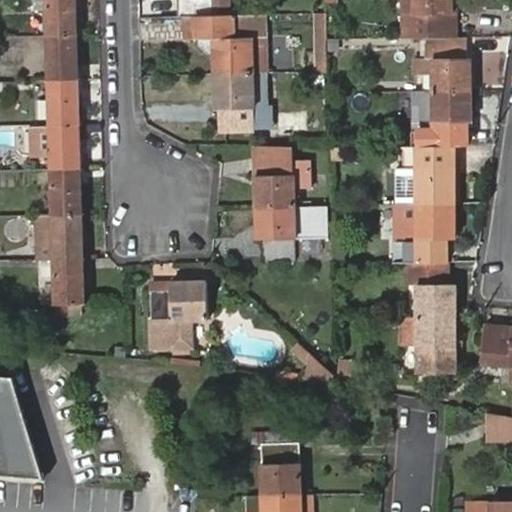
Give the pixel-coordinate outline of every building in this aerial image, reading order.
[(32,0),(32,9),(47,9),(48,33),(77,33),(76,0),(32,0)] [(184,15),(216,15),(228,15),(228,0),(180,0),(180,16),(184,16),(184,15)] [(452,0),(414,0),(415,15),(415,38),(424,38),(452,37),(452,14),(452,0)] [(313,71),(326,72),(328,13),(314,12),(313,71)] [(266,35),(265,14),(228,15),(216,15),(184,15),(184,16),(185,38),(213,37),(214,72),(253,71),(252,36),(266,35)] [(77,33),(48,33),(49,78),(67,78),(66,68),(78,68),(77,33)] [(252,36),(253,71),(267,71),(266,35),(252,36)] [(452,37),(424,38),(425,57),(415,57),(415,72),(434,72),(435,90),(471,90),(470,57),(466,57),(466,37),(452,37)] [(79,77),(78,68),(66,68),(67,78),(79,77)] [(253,71),(214,72),(215,109),(220,109),(220,128),(254,128),(253,105),(268,104),(267,71),(253,71)] [(67,78),(49,78),(50,124),(80,123),(79,89),(79,77),(67,78)] [(472,120),(471,90),(435,90),(416,91),(417,145),(449,144),(468,144),(468,120),(472,120)] [(253,105),(254,128),(269,128),(268,104),(253,105)] [(80,123),(50,124),(52,170),(69,170),(81,169),(81,156),(80,123)] [(13,124),(0,125),(0,145),(15,144),(13,124)] [(450,167),(449,144),(417,145),(409,145),(409,167),(405,167),(406,203),(409,203),(418,203),(456,202),(455,166),(450,167)] [(257,147),(257,207),(297,206),(296,183),(314,183),(313,158),(296,158),(295,147),(257,147)] [(81,169),(69,170),(69,179),(81,179),(81,169)] [(69,170),(52,170),(53,212),(82,211),(81,179),(69,179),(69,170)] [(455,237),(456,202),(418,203),(418,214),(409,214),(409,203),(406,203),(397,203),(397,261),(412,262),(450,261),(449,237),(455,237)] [(297,206),(257,207),(258,238),(265,238),(266,260),(296,259),(296,236),(297,236),(297,206)] [(82,211),(53,212),(37,212),(38,246),(54,245),(55,258),(72,258),(83,258),(83,246),(82,211)] [(303,240),(304,259),(329,258),(329,240),(303,240)] [(54,245),(38,246),(38,258),(55,258),(54,245)] [(72,258),(55,258),(56,302),(85,302),(83,268),(83,258),(72,258)] [(450,261),(412,262),(413,283),(419,284),(420,314),(456,314),(456,284),(449,284),(450,261)] [(151,282),(152,345),(191,345),(191,318),(206,318),(206,282),(151,282)] [(456,314),(420,314),(407,315),(403,315),(404,342),(407,343),(420,343),(420,370),(457,370),(456,314)] [(511,364),(511,333),(491,332),(488,362),(511,364)] [(309,359),(302,378),(329,387),(335,368),(309,359)] [(357,379),(358,360),(339,360),(339,379),(357,379)] [(12,376),(0,374),(0,427),(14,475),(41,477),(12,376)] [(511,413),(487,410),(487,437),(511,440),(511,413)] [(0,473),(14,475),(0,427),(0,473)] [(303,511),(303,499),(301,446),(263,447),(265,500),(264,511),(303,511)] [(313,511),(312,499),(303,499),(303,511),(313,511)]
